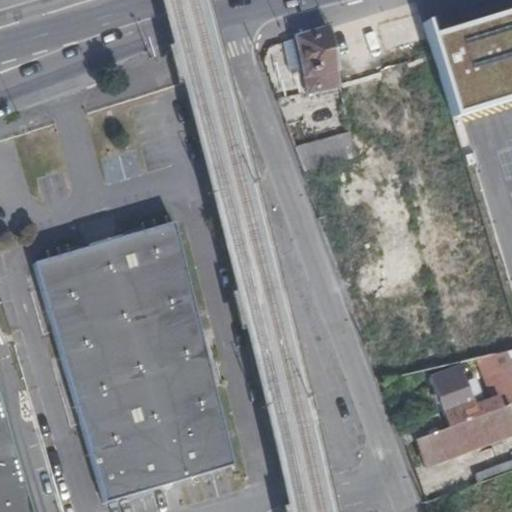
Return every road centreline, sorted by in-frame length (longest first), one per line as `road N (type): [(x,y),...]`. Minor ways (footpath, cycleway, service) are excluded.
road 1 (unclassified): [(229,17),(397,476)]
road 2 (primary): [(0,90),(229,17)]
road 3 (residential): [(253,511),(397,476)]
road 4 (primary): [(142,0),(0,40)]
